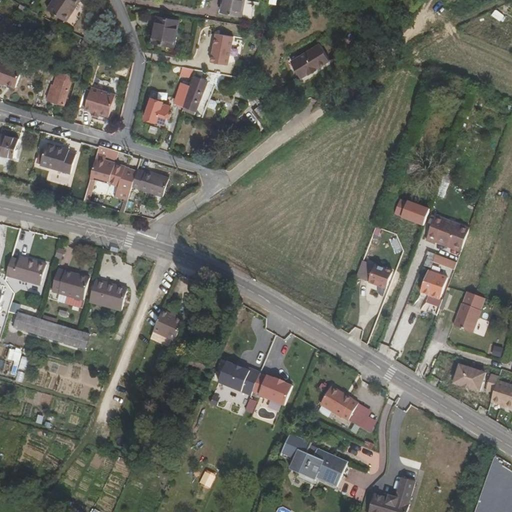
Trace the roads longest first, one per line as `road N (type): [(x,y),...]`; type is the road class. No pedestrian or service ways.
road 1 (primary): [(145,243),(187,256),(511,448)]
road 2 (track): [(304,122),(404,46),(434,0)]
road 3 (residential): [(113,0),(140,63),(120,146)]
road 4 (primary): [(0,207),(145,243)]
road 5 (residential): [(0,110),(120,146)]
